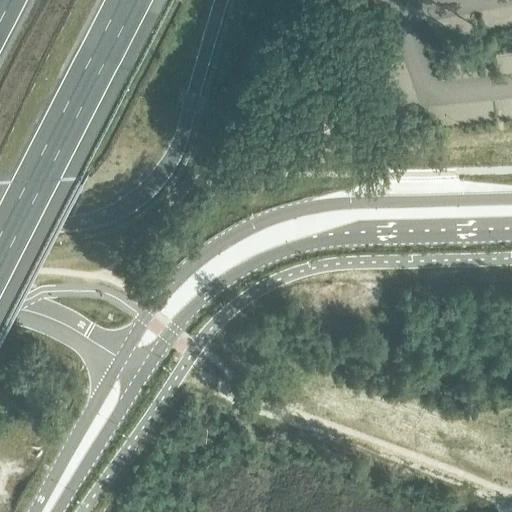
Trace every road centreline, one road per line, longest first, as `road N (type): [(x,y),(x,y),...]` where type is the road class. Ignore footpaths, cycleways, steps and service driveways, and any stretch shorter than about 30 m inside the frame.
road 1 (secondary): [(511,198),(336,202),(255,224),(219,243),(168,289),(120,361)]
road 2 (secondary): [(142,376),(212,289),(287,249),(511,236)]
road 3 (motorway): [(0,251),(127,0)]
road 4 (secondary): [(120,361),(33,511)]
road 5 (secondary): [(56,511),(142,376)]
